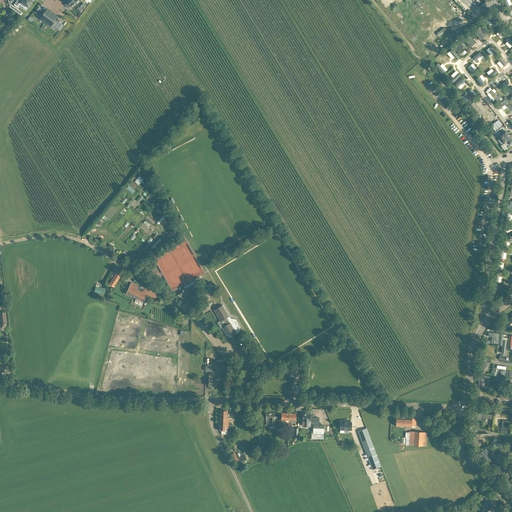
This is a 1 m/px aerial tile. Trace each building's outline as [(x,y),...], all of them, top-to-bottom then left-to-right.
[(17,0),(14,5),(18,8),(20,5),(25,9),(27,7),(28,7),(33,1),(32,0),(17,0)] [(388,0),(387,0),(385,2),(391,9),(394,6),(393,5),(389,0),(388,0)] [(414,3),(411,6),(417,12),(420,9),(419,8),(414,3)] [(454,5),(451,8),(459,16),(462,13),(460,11),(454,5)] [(469,12),(468,12),(471,15),(479,9),(476,6),(474,7),(469,12)] [(46,22),(52,13),(47,9),(44,14),(41,11),(42,9),(39,7),(35,13),(38,15),(39,13),(42,16),(40,18),(46,22)] [(396,8),(393,11),(399,18),(402,15),(400,13),(396,8)] [(447,8),(444,11),(446,12),(451,18),(454,15),(447,8)] [(422,12),(420,15),(427,22),(430,19),(424,14),(422,12)] [(54,21),(58,17),(52,13),(46,22),(51,26),(53,23),(56,25),(55,27),(58,29),(62,24),(59,22),(57,24),(54,21)] [(490,16),(487,19),(492,24),(494,27),(497,24),(490,16)] [(404,18),(401,20),(407,27),(410,24),(408,23),(404,18)] [(457,18),(454,21),(455,22),(459,26),(460,26),(462,24),(457,18)] [(432,21),(429,24),(435,30),(438,27),(437,26),(432,21)] [(411,27),(408,29),(415,38),(418,35),(413,29),(411,27)] [(474,32),(481,40),(487,36),(480,27),(474,32)] [(500,27),(497,30),(498,32),(503,36),(506,33),(500,27)] [(440,29),(437,32),(445,40),(447,37),(442,31),(440,29)] [(472,33),(465,39),(468,42),(470,41),(474,37),(474,36),(472,33)] [(420,38),(417,40),(424,48),(427,46),(422,40),(420,38)] [(457,42),(453,45),(454,47),(461,55),(465,51),(463,48),(464,47),(464,46),(462,44),(461,46),(460,45),(459,43),(457,42)] [(491,46),(488,48),(494,54),(496,56),(499,53),(491,46)] [(452,49),(449,52),(454,58),(456,60),(459,57),(452,49)] [(479,52),(473,57),(475,61),(477,59),(482,55),(479,52)] [(500,57),(497,60),(499,61),(503,66),(506,63),(500,57)] [(438,63),(435,66),(442,74),(445,71),(440,65),(438,63)] [(470,65),(467,67),(473,74),(476,72),(474,70),(470,65)] [(488,74),(488,75),(491,78),(498,72),(495,69),(493,71),(488,74)] [(453,77),(451,80),(453,83),(461,75),(458,72),(453,77)] [(479,76),(476,79),(482,86),(485,83),(483,81),(479,76)] [(463,77),(455,85),(458,87),(464,82),(466,80),(463,77)] [(495,100),(497,102),(500,99),(492,90),(487,95),(493,101),(495,100)] [(504,150),(506,149),(511,145),(510,144),(511,142),(511,138),(505,130),(500,134),(497,131),(494,133),(497,137),(498,136),(500,138),(498,140),(502,145),(501,146),(504,150)] [(503,241),(501,244),(506,249),(509,247),(508,245),(504,241),(503,241)] [(116,273),(110,284),(113,286),(119,275),(116,273)] [(131,284),(126,294),(136,299),(144,302),(147,295),(149,292),(144,289),(143,292),(137,289),(138,286),(131,283),(131,284)] [(195,293),(195,284),(195,283),(194,283),(194,284),(186,289),(186,290),(184,291),(183,290),(184,291),(178,295),(184,300),(185,299),(184,299),(195,293)] [(221,329),(222,328),(228,338),(236,333),(238,332),(236,329),(237,327),(234,322),(229,321),(227,317),(229,316),(223,305),(214,310),(220,321),(217,322),(221,329)] [(489,332),(489,336),(492,337),(494,337),(494,340),(492,340),(491,343),(498,344),(499,333),(489,332)] [(500,334),(499,345),(502,345),(501,353),(505,353),(507,340),(503,340),(503,337),(504,334),(500,334)] [(484,358),(482,368),(485,369),(485,367),(486,362),(489,362),(490,363),(491,359),(489,359),(484,358)] [(290,369),(291,374),(302,371),(300,363),(287,367),(289,366),(290,369)] [(497,365),(496,368),(502,369),(500,376),(505,376),(506,370),(506,366),(497,365)] [(209,386),(210,386),(217,386),(217,379),(213,379),(213,374),(209,374),(209,386)] [(479,378),(478,388),(481,388),(482,387),(482,383),(483,383),(484,382),(485,382),(485,381),(490,382),(491,377),(480,375),(480,378),(479,378)] [(292,378),(290,386),(288,391),(294,392),(296,385),(295,385),(297,379),(292,378)] [(228,417),(228,411),(219,410),(218,430),(228,431),(228,430),(228,425),(229,417),(228,417)] [(473,411),(472,415),(474,416),(474,418),(481,419),(483,412),(476,411),(475,412),(473,411)] [(266,425),(270,425),(270,426),(277,426),(277,416),(274,416),(275,412),(266,412),(266,419),(267,419),(266,425)] [(311,414),(303,413),(302,426),(310,426),(310,423),(319,423),(319,418),(311,418),(311,414)] [(396,426),(416,427),(416,419),(396,418),(396,426)] [(340,421),(340,426),(340,433),(344,433),(344,430),(351,430),(351,422),(345,422),(345,421),(340,421)] [(502,424),(501,431),(508,432),(509,421),(506,421),(505,424),(502,424)] [(324,426),(313,425),(313,433),(324,434),(324,426)] [(367,428),(358,431),(359,436),(372,470),(381,466),(368,433),(367,428)] [(410,438),(409,445),(426,446),(427,437),(427,432),(410,431),(410,433),(410,438)] [(477,436),(469,437),(471,446),(479,444),(477,436)] [(494,438),(493,442),(494,442),(493,446),(505,448),(505,445),(500,444),(496,443),(496,440),(497,439),(494,438)] [(481,452),(480,452),(482,455),(488,461),(493,458),(486,448),(484,450),(481,452)] [(498,464),(496,467),(503,475),(506,472),(502,468),(498,464)] [(485,506),(481,510),(479,511),(491,511),(497,507),(491,501),(486,507),(485,506)]
